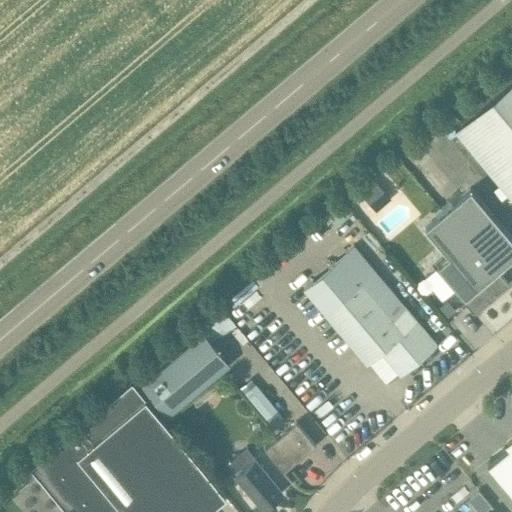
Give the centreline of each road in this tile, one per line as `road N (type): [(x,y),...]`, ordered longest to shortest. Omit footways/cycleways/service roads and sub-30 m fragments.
road 1 (unclassified): [(0,429),(504,0)]
road 2 (tertiary): [(0,340),(403,0)]
road 3 (unclassified): [(331,511),(511,353)]
